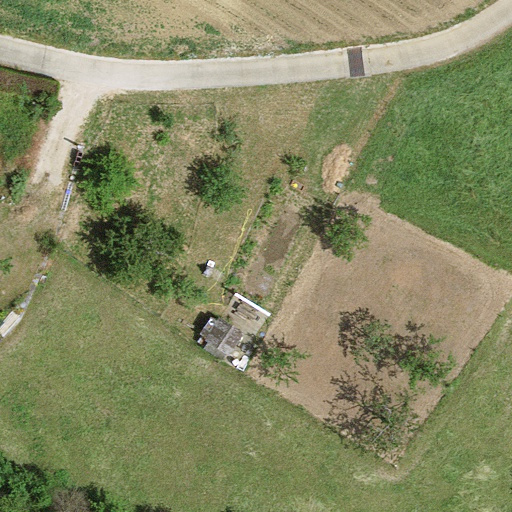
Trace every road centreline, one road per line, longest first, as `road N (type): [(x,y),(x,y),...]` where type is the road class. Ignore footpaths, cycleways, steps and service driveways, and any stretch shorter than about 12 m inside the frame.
road 1 (track): [(0,48),(207,71),(361,62),(445,39),(511,0)]
road 2 (track): [(84,61),(49,144),(41,225),(73,261),(178,315)]
